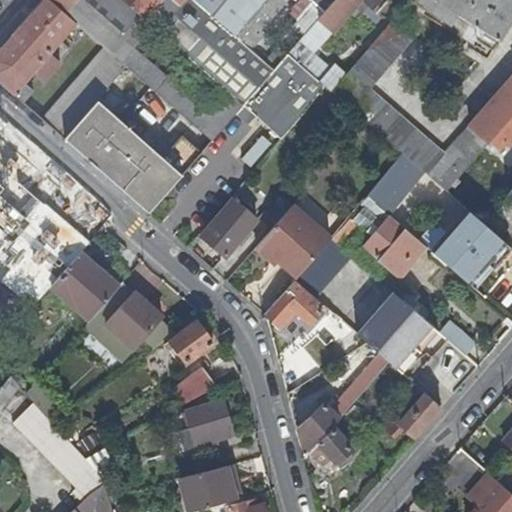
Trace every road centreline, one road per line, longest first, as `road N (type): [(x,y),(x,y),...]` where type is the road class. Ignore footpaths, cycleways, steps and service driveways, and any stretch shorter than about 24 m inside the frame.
road 1 (residential): [(297,511),(243,335),(226,312),(0,114)]
road 2 (residential): [(371,511),(511,355)]
